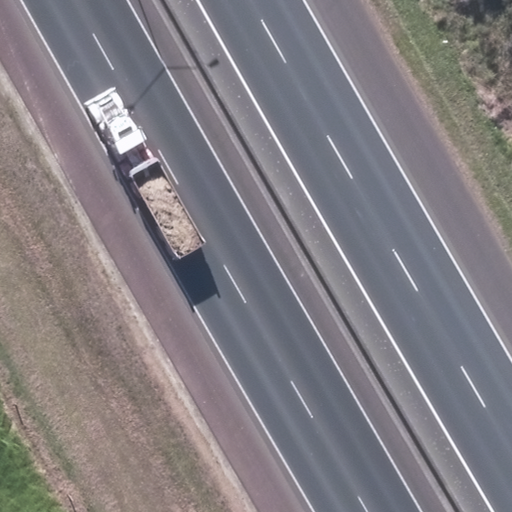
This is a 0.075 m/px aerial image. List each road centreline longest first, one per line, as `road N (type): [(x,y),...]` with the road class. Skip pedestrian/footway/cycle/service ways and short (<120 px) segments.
road 1 (motorway): [(355,511),(69,0)]
road 2 (motorway): [(247,0),(511,470)]
